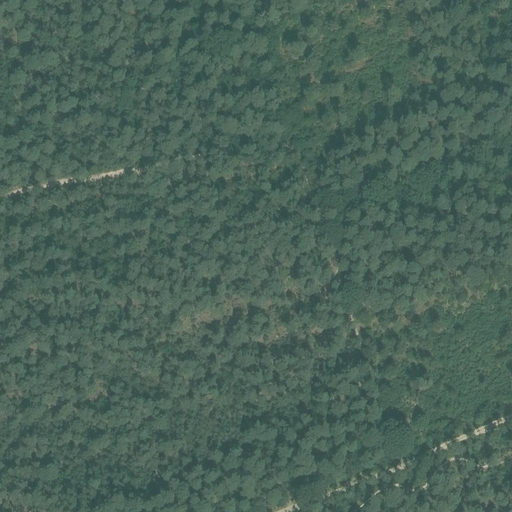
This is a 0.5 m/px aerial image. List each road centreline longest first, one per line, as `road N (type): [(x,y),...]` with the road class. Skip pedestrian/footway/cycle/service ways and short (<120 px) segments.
road 1 (track): [(283,511),(399,467)]
road 2 (track): [(399,467),(511,418)]
